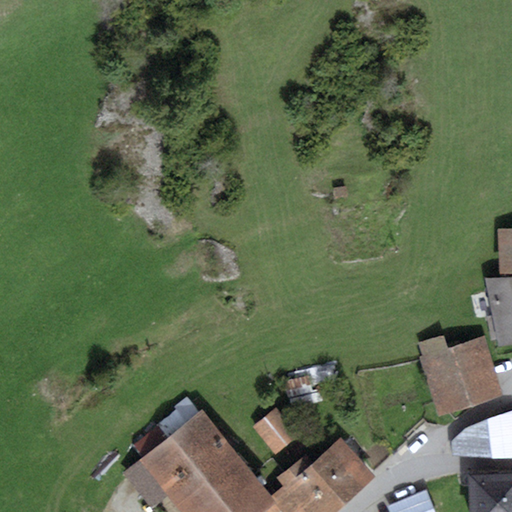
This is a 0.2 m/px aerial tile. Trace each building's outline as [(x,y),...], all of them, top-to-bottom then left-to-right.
[(511,224),(497,225),(499,266),(511,265),(511,224)] [(511,272),(483,272),(499,338),(511,335),(511,272)] [(443,330),(415,339),(438,410),(503,389),(484,330),(447,342),(443,330)] [(311,380),(287,385),(291,401),(314,396),(311,380)] [(467,429),(453,441),(453,453),(511,455),(511,413),(487,422),(467,429)] [(278,414),(255,434),(278,459),(300,439),(278,414)] [(281,511),(207,418),(146,466),(182,511),(281,511)] [(296,456),(276,475),(285,484),(272,495),(287,510),(298,500),(309,511),(333,511),(375,473),(339,434),(305,465),(296,456)] [(511,511),(511,476),(471,479),(472,511),(511,511)] [(435,511),(431,499),(393,511),(435,511)]
